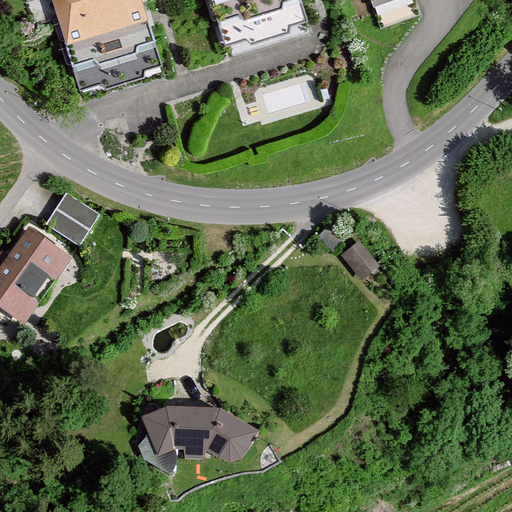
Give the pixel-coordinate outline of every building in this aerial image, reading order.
[(131,0),(39,0),(66,91),(151,66),(131,0)] [(296,29),(287,0),(194,0),(212,58),(296,29)] [(412,0),(398,0),(381,4),(385,24),(416,17),(412,0)] [(89,215),(57,196),(38,228),(69,248),(89,215)] [(61,257),(20,229),(0,259),(0,317),(14,327),(61,257)] [(142,411),(122,421),(132,461),(210,462),(228,434),(198,414),(142,411)]
